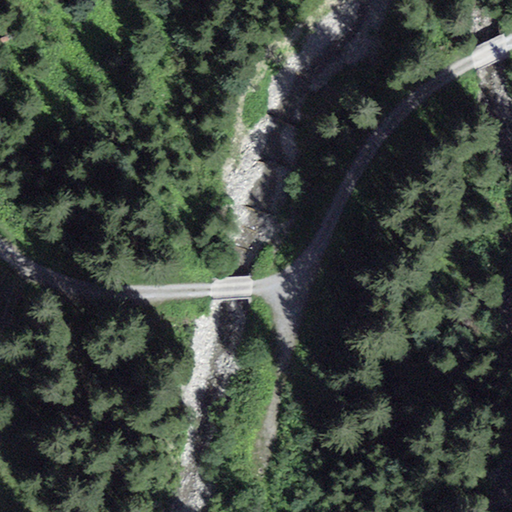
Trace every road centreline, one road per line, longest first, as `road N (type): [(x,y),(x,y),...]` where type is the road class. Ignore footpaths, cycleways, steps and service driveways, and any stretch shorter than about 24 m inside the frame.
road 1 (track): [(296,289),(380,131),(456,68),(511,39)]
road 2 (track): [(41,276),(100,290),(296,289)]
